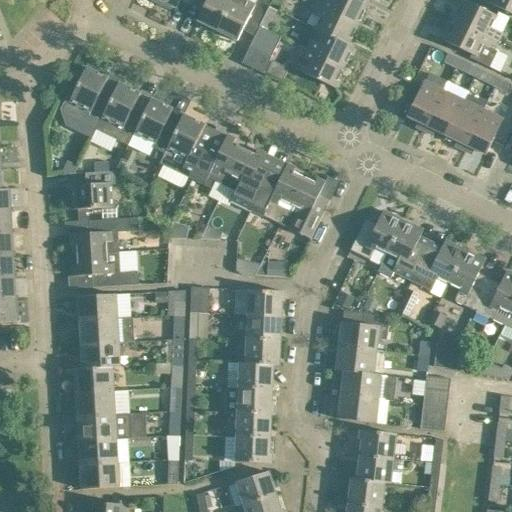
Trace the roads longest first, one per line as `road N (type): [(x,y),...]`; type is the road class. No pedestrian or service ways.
road 1 (residential): [(313,511),(320,454),(295,412),(299,283),(360,158)]
road 2 (residential): [(343,149),(113,39),(79,12)]
road 3 (residential): [(30,97),(48,365)]
road 4 (residential): [(343,149),(416,0)]
road 5 (residential): [(511,223),(360,158)]
road 6 (residential): [(48,365),(51,511)]
